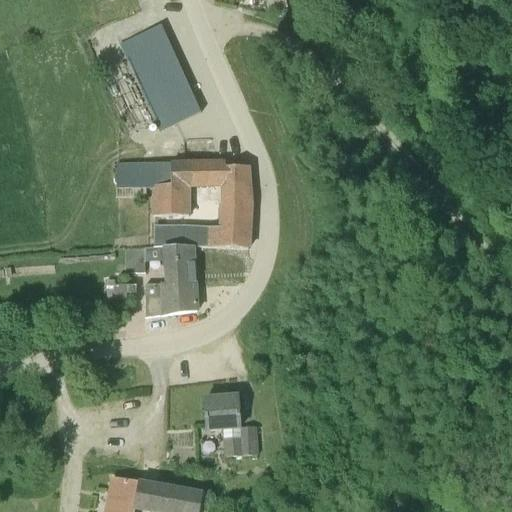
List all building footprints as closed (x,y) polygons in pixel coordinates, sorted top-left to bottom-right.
[(264,0),(268,13),(287,9),(285,0),(264,0)] [(159,134),(200,115),(161,27),(119,46),(125,60),(98,72),(127,138),(155,126),(159,134)] [(248,209),(248,169),(230,169),(230,165),(170,165),(170,164),(115,164),(115,190),(136,190),(136,198),(152,198),(152,218),(153,218),(153,249),(158,249),(158,250),(192,250),(248,250),(248,209)] [(146,275),(147,250),(136,250),(136,254),(131,253),(131,275),(146,275)] [(192,250),(158,250),(158,271),(163,271),(163,286),(161,286),(161,287),(192,287),(192,250)] [(0,278),(11,278),(10,269),(0,270),(0,278)] [(126,302),(126,287),(115,286),(115,282),(106,282),(106,302),(126,302)] [(192,315),(192,287),(161,287),(161,286),(160,286),(160,287),(139,287),(139,315),(156,315),(192,315)] [(237,415),(236,399),(204,402),(205,418),(204,418),(205,423),(205,422),(206,433),(239,430),(240,440),(225,441),(226,469),(256,468),(256,457),(255,429),(240,430),(238,415),(237,415)] [(143,511),(201,511),(205,489),(112,477),(105,511),(137,511),(138,511),(143,511)]
